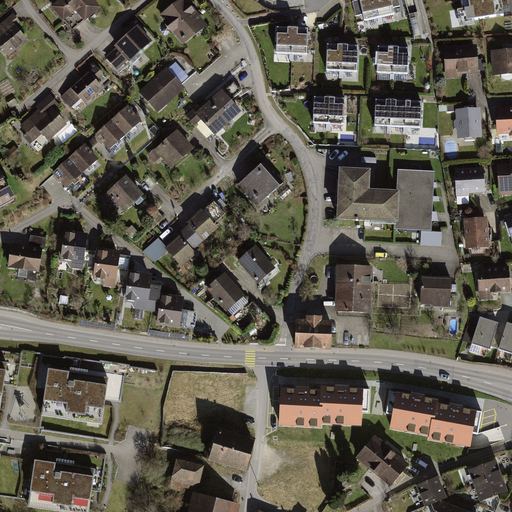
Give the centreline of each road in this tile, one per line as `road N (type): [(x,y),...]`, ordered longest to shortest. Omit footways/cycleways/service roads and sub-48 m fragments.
road 1 (residential): [(0,240),(60,204),(74,206),(218,327)]
road 2 (secondary): [(263,358),(0,325)]
road 3 (unclassified): [(285,359),(315,204),(301,151),(277,123)]
road 4 (secondary): [(511,389),(417,366),(285,359)]
road 5 (residential): [(277,123),(170,224),(141,194)]
road 6 (residential): [(357,511),(416,478),(511,444)]
road 7 (residential): [(147,0),(20,110)]
road 8 (residential): [(263,358),(248,500)]
road 9 (unclassified): [(277,123),(265,109),(244,36),(212,0)]
